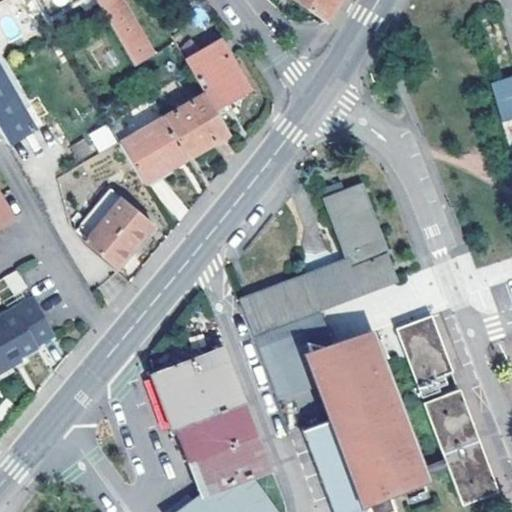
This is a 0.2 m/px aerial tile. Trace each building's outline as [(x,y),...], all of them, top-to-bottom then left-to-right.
[(38,0),(48,16),(76,0),(38,0)] [(153,54),(121,0),(95,0),(102,12),(133,66),(153,54)] [(297,0),(325,20),(336,3),(338,0),(297,0)] [(219,40),(186,60),(206,94),(214,108),(246,89),(219,40)] [(0,55),(0,72),(22,110),(30,106),(0,55)] [(0,133),(6,145),(33,128),(22,110),(0,72),(0,133)] [(511,75),(489,82),(501,122),(511,119),(511,75)] [(186,158),(229,133),(214,108),(206,94),(163,118),(186,158)] [(143,183),(186,158),(163,118),(120,143),(143,183)] [(511,119),(501,122),(511,156),(511,119)] [(106,126),(91,135),(99,150),(115,142),(106,126)] [(84,138),(71,146),(79,159),(92,152),(84,138)] [(347,260),(241,300),(277,394),(318,379),(332,417),(301,428),(334,511),(394,511),(396,511),(389,493),(423,480),(422,478),(418,469),(377,363),(389,359),(382,339),(368,344),(343,353),(337,356),(334,347),(320,309),(397,279),(360,184),(324,197),(347,260)] [(76,231),(87,240),(121,199),(111,191),(76,231)] [(0,224),(12,218),(0,197),(0,224)] [(151,223),(121,199),(87,240),(85,242),(115,266),(151,223)] [(17,269),(4,277),(12,291),(25,284),(17,269)] [(33,299),(0,317),(0,370),(12,363),(10,360),(19,355),(36,345),(35,344),(53,333),(33,299)] [(453,371),(431,315),(394,328),(416,385),(453,371)] [(365,336),(334,347),(337,356),(343,353),(368,344),(365,336)] [(175,427),(241,402),(221,348),(151,374),(158,396),(160,402),(170,429),(175,427)] [(19,355),(10,360),(12,363),(21,358),(19,355)] [(497,491),(459,389),(424,402),(445,459),(448,467),(462,505),(497,491)] [(185,452),(187,459),(253,435),(241,402),(175,427),(181,443),(185,452)] [(200,495),(247,477),(267,470),(253,435),(187,459),(193,474),(200,495)] [(445,459),(418,469),(422,478),(448,467),(445,459)] [(274,511),(247,477),(200,495),(199,495),(183,507),(176,511),(274,511)]
